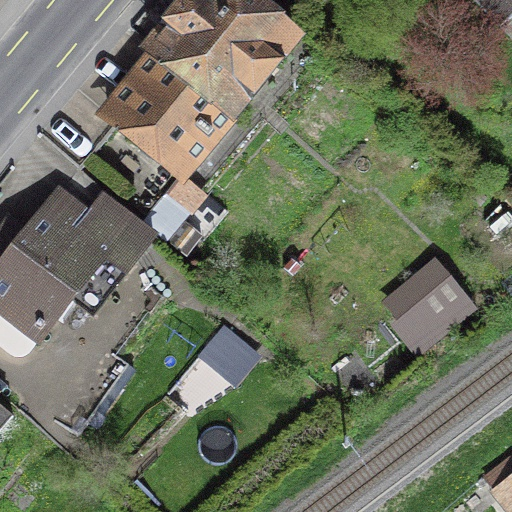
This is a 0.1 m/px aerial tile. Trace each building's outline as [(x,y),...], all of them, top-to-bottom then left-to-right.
[(154,56),(108,114),(182,174),(293,40),(243,0),(190,0),(149,51),(154,56)] [(511,0),(472,0),(479,6),(485,0),(502,0),(511,9),(511,0)] [(69,298),(91,316),(151,236),(102,196),(84,220),(56,199),(23,240),(9,229),(0,239),(0,302),(40,334),(69,298)] [(0,430),(12,418),(0,407),(0,430)] [(511,459),(492,476),(511,501),(511,459)]
